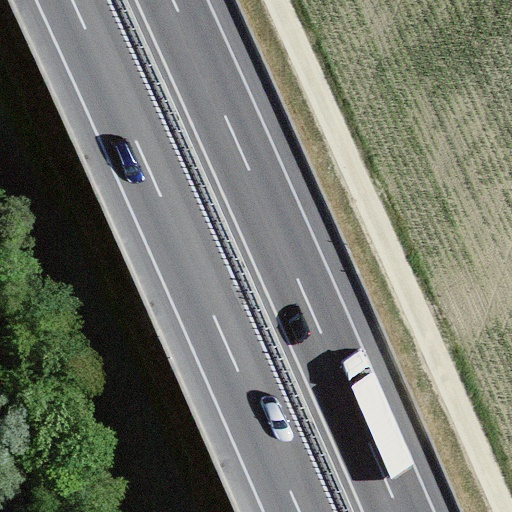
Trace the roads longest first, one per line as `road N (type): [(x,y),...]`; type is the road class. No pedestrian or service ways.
road 1 (motorway): [(398,511),(172,0)]
road 2 (track): [(277,0),(503,511)]
road 3 (motorway): [(72,0),(298,511)]
